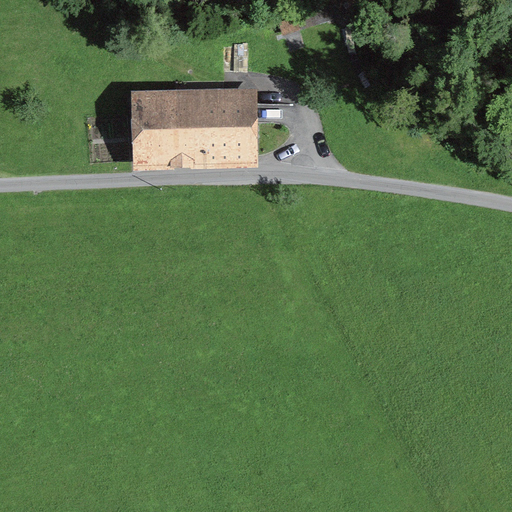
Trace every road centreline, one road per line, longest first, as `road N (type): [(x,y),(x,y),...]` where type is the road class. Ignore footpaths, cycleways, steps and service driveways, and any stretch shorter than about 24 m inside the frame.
road 1 (unclassified): [(511,204),(293,175),(0,184)]
road 2 (track): [(78,0),(174,52),(281,89),(328,179)]
